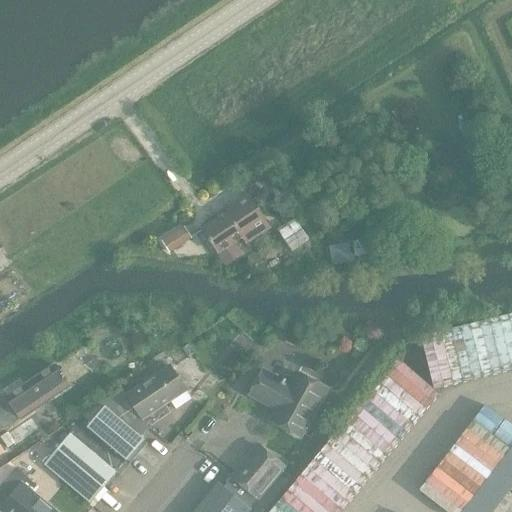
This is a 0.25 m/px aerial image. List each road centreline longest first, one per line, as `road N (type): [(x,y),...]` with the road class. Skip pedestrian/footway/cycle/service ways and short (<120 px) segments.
road 1 (unclassified): [(0,173),(258,0)]
road 2 (unknown): [(399,481),(467,398),(511,394)]
